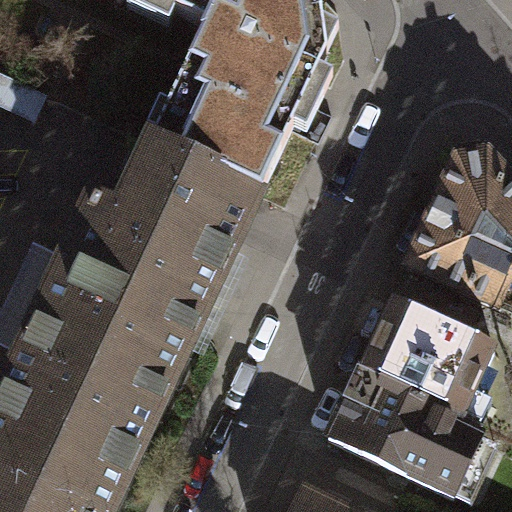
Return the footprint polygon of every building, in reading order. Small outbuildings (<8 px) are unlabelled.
[(127,0),(142,0),(206,29),(221,0),(115,0),(121,7),(127,0)] [(221,0),(206,29),(149,151),(260,202),(297,110),(318,114),(333,79),(316,76),(337,32),(320,27),(318,0),(221,0)] [(16,360),(0,393),(0,511),(116,511),(182,367),(223,277),(260,202),(149,151),(121,218),(88,203),(81,217),(65,256),(16,360)] [(451,164),(402,269),(511,318),(511,194),(482,160),(451,164)] [(0,353),(16,360),(65,256),(37,243),(0,321),(0,353)] [(492,352),(385,306),(327,437),(392,472),(457,505),(483,442),(459,431),(478,389),(492,352)] [(341,511),(301,494),(292,511),(341,511)]
